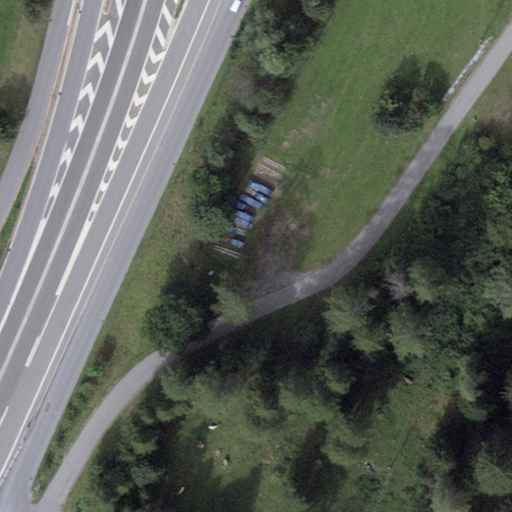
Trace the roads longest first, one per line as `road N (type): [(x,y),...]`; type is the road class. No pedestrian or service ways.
road 1 (residential): [(511,27),(334,272),(171,357),(71,468),(51,511)]
road 2 (primary): [(7,511),(235,0)]
road 3 (trunk): [(0,387),(57,318),(195,0)]
road 4 (trunk): [(144,0),(0,386)]
road 5 (trunk): [(90,0),(13,277),(0,375)]
road 6 (primary): [(64,0),(0,191)]
